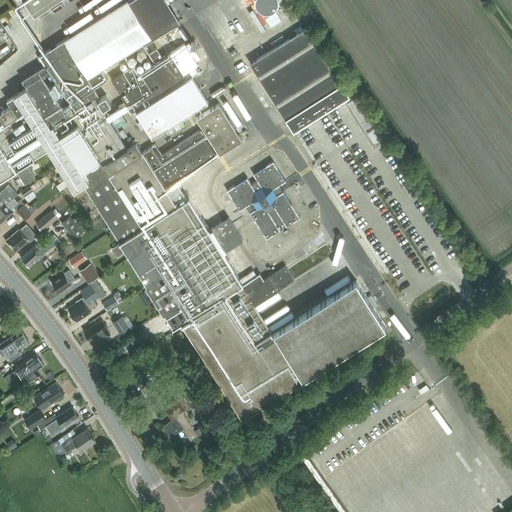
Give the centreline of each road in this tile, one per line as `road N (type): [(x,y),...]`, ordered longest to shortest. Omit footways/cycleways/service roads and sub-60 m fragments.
road 1 (tertiary): [(185,511),(511,267)]
road 2 (secondary): [(172,511),(63,346),(0,267)]
road 3 (unknown): [(269,132),(209,183),(209,199),(249,260),(264,268),(283,263),(316,244),(340,216)]
